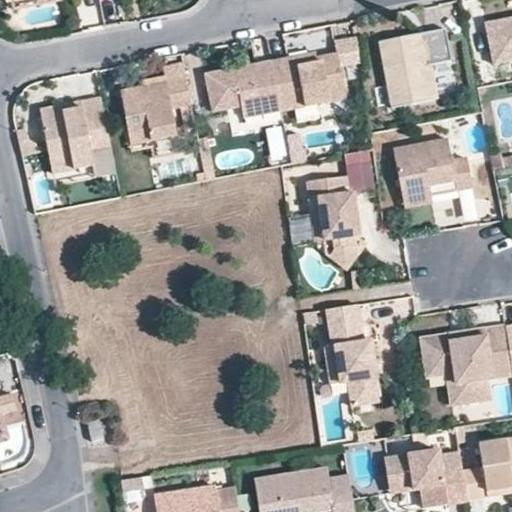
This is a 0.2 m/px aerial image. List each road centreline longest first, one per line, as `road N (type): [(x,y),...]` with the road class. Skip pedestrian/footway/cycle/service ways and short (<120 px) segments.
road 1 (residential): [(74,482),(0,135)]
road 2 (residential): [(0,67),(240,20)]
